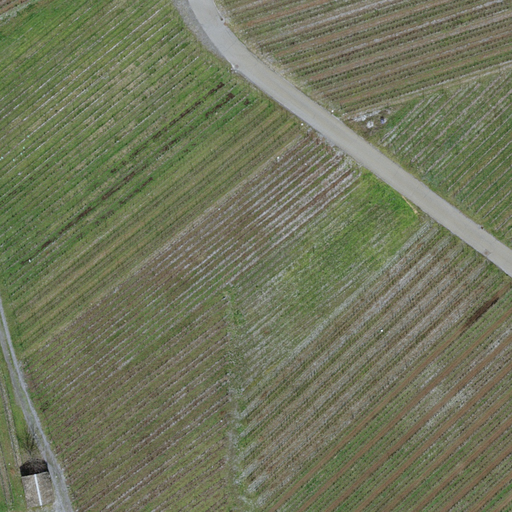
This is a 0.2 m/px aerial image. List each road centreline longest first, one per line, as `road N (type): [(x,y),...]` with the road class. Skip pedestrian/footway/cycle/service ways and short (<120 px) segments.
road 1 (residential): [(200,0),(214,27),(267,80),(511,265)]
road 2 (track): [(0,314),(16,379),(69,511)]
